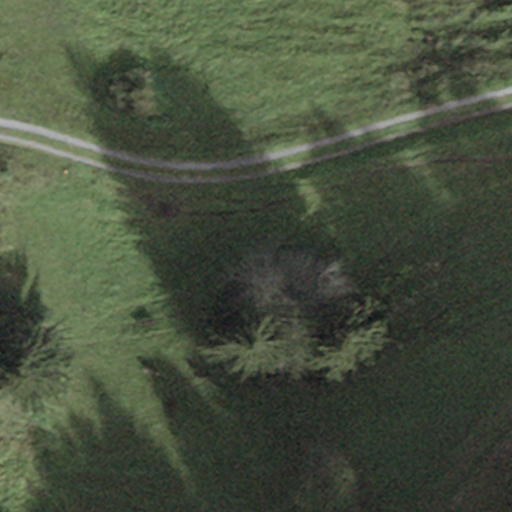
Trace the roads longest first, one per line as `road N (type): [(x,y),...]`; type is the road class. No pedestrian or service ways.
road 1 (track): [(0,128),(173,174),(238,174),(511,102)]
road 2 (track): [(441,511),(511,402)]
